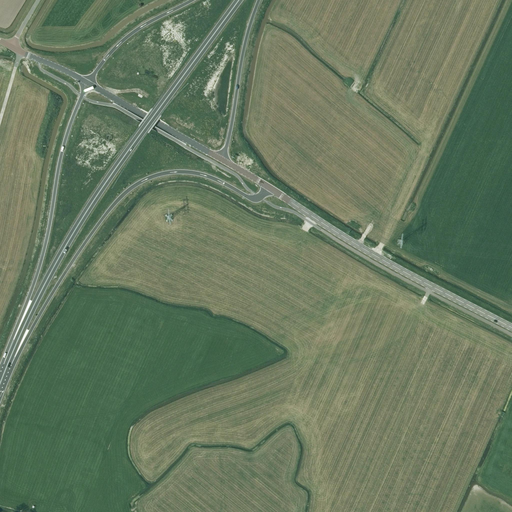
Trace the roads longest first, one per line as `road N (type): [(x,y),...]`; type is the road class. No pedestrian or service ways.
road 1 (trunk): [(239,0),(99,191),(8,362)]
road 2 (trunk): [(8,362),(130,188),(183,171),(254,199),(268,187)]
road 3 (trunk): [(87,83),(67,131),(47,237),(8,362)]
road 4 (secondary): [(511,327),(383,260),(268,187)]
road 5 (trunk): [(222,159),(258,0)]
road 6 (secondary): [(222,159),(87,83)]
road 7 (trunk): [(192,0),(131,33),(87,83)]
